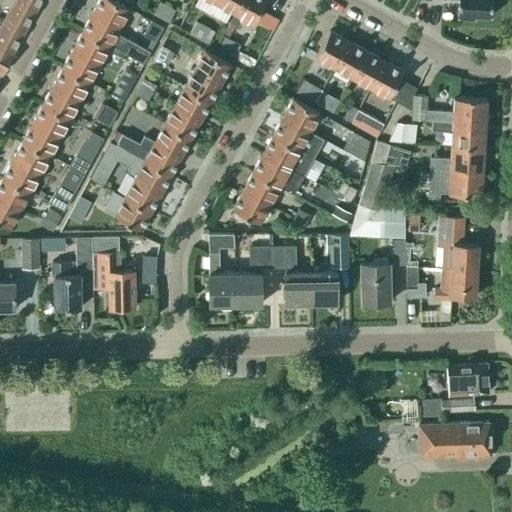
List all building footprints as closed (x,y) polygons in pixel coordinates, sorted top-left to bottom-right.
[(24,32),(36,11),(14,0),(0,0),(0,2),(10,9),(3,21),(24,32)] [(14,0),(36,11),(42,0),(14,0)] [(113,0),(98,0),(82,31),(108,46),(109,45),(143,64),(151,52),(115,33),(129,8),(113,0)] [(209,0),(234,13),(241,0),(209,0)] [(265,0),(241,0),(234,13),(253,23),(265,0)] [(457,0),(457,18),(475,19),(475,15),(491,16),(491,0),(457,0)] [(153,13),(169,22),(176,10),(160,1),(153,13)] [(24,32),(3,21),(0,27),(0,46),(13,53),(24,32)] [(208,44),(215,31),(196,21),(189,34),(208,44)] [(82,31),(62,68),(89,82),(108,46),(82,31)] [(333,68),(348,41),(329,31),(314,57),(333,68)] [(240,46),(225,37),(218,50),(233,58),(240,46)] [(366,51),(348,41),(333,68),(351,78),(366,51)] [(176,48),(163,42),(155,57),(167,63),(176,48)] [(0,73),(2,74),(13,53),(0,46),(0,73)] [(184,87),(210,101),(230,64),(204,50),(197,62),(189,57),(182,70),(190,75),(184,87)] [(370,88),(384,61),(366,51),(351,78),(370,88)] [(403,71),(384,61),(370,88),(388,98),(403,71)] [(89,82),(62,68),(42,104),(69,119),(89,82)] [(116,83),(129,90),(138,75),(125,68),(116,83)] [(143,78),(135,93),(147,100),(155,85),(143,78)] [(304,96),(311,84),(303,80),(296,92),(304,96)] [(318,88),(311,84),(304,96),(312,100),(318,88)] [(164,123),(190,138),(210,101),(184,87),(164,123)] [(411,119),(431,120),(452,121),(485,123),(486,99),(453,97),(452,111),(425,110),(426,95),(413,94),(411,119)] [(282,116),(309,131),(319,112),(292,98),(282,116)] [(42,104),(32,122),(22,141),(49,155),(69,119),(42,104)] [(97,119),(109,126),(117,112),(105,105),(97,119)] [(351,122),(357,110),(349,105),(343,118),(351,122)] [(357,110),(351,122),(358,126),(377,135),(383,123),(365,114),(357,110)] [(272,135),(313,157),(324,139),(309,131),(282,116),(272,135)] [(451,145),(483,147),(485,123),(452,121),(431,120),(431,129),(451,130),(451,145)] [(123,148),(170,174),(190,138),(164,123),(154,141),(144,136),(139,143),(122,134),(116,144),(123,148)] [(416,124),(397,123),(389,140),(414,143),(416,124)] [(313,157),(272,135),(262,153),(289,168),(303,176),(312,180),(316,174),(307,169),(313,157)] [(370,162),(383,163),(389,144),(376,140),(369,162),(370,162)] [(51,179),(39,173),(49,155),(22,141),(2,177),(29,192),(34,182),(46,188),(51,179)] [(98,147),(85,141),(71,167),(83,174),(98,147)] [(389,144),(383,163),(394,164),(399,147),(389,144)] [(482,170),(483,147),(451,145),(450,160),(449,168),(449,169),(482,170)] [(151,211),(170,174),(123,148),(117,160),(129,167),(127,172),(135,176),(124,196),(151,211)] [(346,151),(342,160),(360,169),(365,161),(346,151)] [(252,171),(279,186),(279,185),(293,194),(303,176),(289,168),(262,153),(252,171)] [(348,235),(358,236),(392,238),(392,236),(404,237),(404,205),(383,204),(394,164),(383,163),(370,162),(348,235)] [(83,174),(71,167),(57,193),(54,191),(49,202),(64,210),(83,174)] [(481,195),(482,170),(449,169),(449,168),(429,167),(428,197),(440,198),(440,192),(481,195)] [(242,189),(269,204),(279,186),(252,171),(242,189)] [(0,181),(0,199),(19,210),(29,192),(2,177),(0,181)] [(99,192),(102,185),(90,178),(86,185),(99,192)] [(356,189),(340,179),(333,191),(350,201),(356,189)] [(96,194),(83,187),(79,195),(82,196),(79,201),(89,207),(96,194)] [(259,223),(269,204),(242,189),(232,208),(259,223)] [(151,211),(124,196),(124,197),(113,191),(104,209),(140,229),(151,211)] [(0,224),(9,229),(19,210),(0,199),(0,224)] [(330,214),(346,222),(351,213),(335,205),(330,214)] [(85,213),(74,207),(68,218),(79,223),(85,213)] [(48,209),(44,217),(56,224),(60,216),(48,209)] [(294,217),(306,223),(310,216),(298,209),(294,217)] [(420,214),(409,214),(408,226),(419,226),(420,214)] [(441,268),(476,270),(478,244),(462,243),(464,217),(438,216),(437,234),(436,267),(441,268)] [(56,224),(44,217),(40,225),(52,231),(56,224)] [(302,231),(306,223),(294,217),(290,224),(302,231)] [(349,266),(348,233),(330,233),(326,234),(327,250),(331,250),(331,265),(349,266)] [(209,305),(235,305),(234,273),(215,274),(215,268),(220,268),(219,248),(234,248),(234,234),(208,234),(209,273),(208,273),(209,305)] [(79,268),(91,268),(90,236),(75,236),(76,262),(52,263),(52,275),(53,275),(54,309),(80,308),(79,268)] [(90,236),(91,268),(93,268),(93,289),(108,288),(108,307),(134,307),(133,270),(119,271),(119,256),(120,256),(120,251),(119,251),(119,236),(90,236)] [(392,236),(392,238),(392,264),(405,264),(404,237),(392,236)] [(40,268),(39,237),(21,238),(22,269),(40,268)] [(40,249),(48,249),(48,237),(40,237),(40,249)] [(271,246),(272,266),(295,265),(294,245),(271,246)] [(234,273),(235,305),(261,304),(260,272),(260,266),(272,266),(271,246),(249,246),(249,266),(255,266),(255,272),(234,273)] [(155,257),(142,257),(141,281),(155,282),(155,257)] [(390,261),(388,261),(388,258),(372,258),(372,262),(360,262),(360,302),(390,302),(390,261)] [(417,282),(417,266),(405,266),(406,296),(425,295),(425,281),(417,282)] [(475,297),(476,270),(441,268),(440,288),(434,288),(433,299),(454,300),(454,296),(475,297)] [(285,304),(311,303),(310,271),(284,272),(285,304)] [(310,271),(311,303),(337,303),(336,271),(310,271)] [(0,309),(14,309),(13,282),(0,282),(0,309)] [(448,394),(488,392),(486,362),(466,363),(466,364),(446,365),(448,394)] [(475,410),(474,398),(441,399),(442,412),(475,410)] [(404,432),(403,420),(385,421),(386,433),(404,432)] [(489,421),(419,424),(419,456),(490,454),(489,421)] [(337,436),(346,436),(346,428),(337,428),(337,436)] [(330,454),(355,452),(355,439),(329,440),(330,454)]
